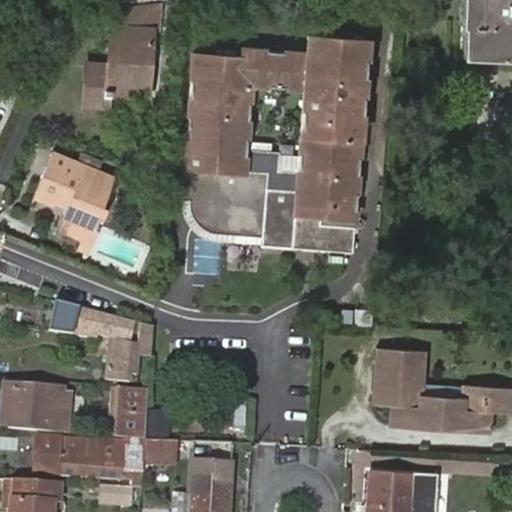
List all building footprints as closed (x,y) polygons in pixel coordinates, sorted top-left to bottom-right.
[(470,58),(471,0),(460,0),(460,28),(463,28),(462,58),(470,58)] [(511,0),(471,0),(470,58),(511,59),(511,0)] [(156,25),(108,23),(107,61),(84,61),(81,109),(111,111),(112,99),(151,101),(156,25)] [(300,51),(237,49),(237,57),(190,55),(183,199),(188,200),(189,205),(193,215),(199,227),(211,236),(254,237),(254,244),(347,248),(360,34),(301,32),(300,51)] [(116,176),(53,151),(34,200),(54,209),(63,211),(56,232),(81,243),(78,251),(89,256),(109,209),(104,207),(116,176)] [(87,310),(76,307),(69,334),(80,336),(87,310)] [(128,341),(133,322),(87,310),(80,336),(95,338),(96,333),(128,341)] [(148,356),(150,326),(139,323),(138,344),(107,339),(103,383),(127,385),(127,376),(135,377),(135,356),(148,356)] [(376,346),(372,402),(390,403),(389,422),(485,428),(486,409),(506,411),(507,385),(464,382),(462,398),(418,394),(421,349),(376,346)] [(0,386),(0,427),(5,428),(9,388),(0,386)] [(115,387),(112,436),(141,438),(145,390),(115,387)] [(9,388),(5,428),(65,433),(68,397),(58,397),(59,391),(9,388)] [(36,436),(33,475),(54,477),(55,465),(120,470),(122,443),(36,436)] [(141,440),(140,462),(171,463),(173,441),(141,440)] [(411,511),(412,508),(408,508),(410,471),(368,469),(365,511),(411,511)] [(412,508),(411,511),(433,511),(434,472),(410,471),(408,508),(412,508)] [(188,511),(226,511),(228,481),(191,478),(190,494),(189,504),(188,511)] [(6,511),(48,511),(50,482),(2,479),(0,498),(7,499),(6,511)] [(132,508),(132,488),(98,486),(96,506),(132,508)] [(190,494),(174,493),(172,511),(188,511),(189,504),(190,494)]
